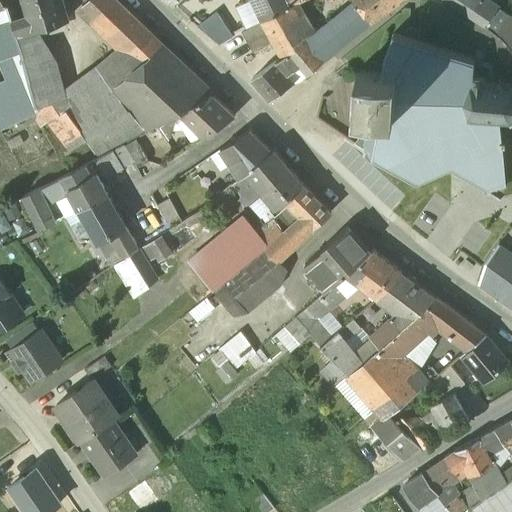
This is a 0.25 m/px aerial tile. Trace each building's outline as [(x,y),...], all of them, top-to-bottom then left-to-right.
[(12,23),(11,23),(16,37),(64,24),(57,0),(38,0),(23,4),(27,17),(12,23)] [(162,49),(110,0),(89,0),(85,5),(82,8),(125,50),(142,66),(162,49)] [(173,0),(161,0),(172,10),(178,4),(173,0)] [(286,0),(251,0),(253,5),(236,10),(248,31),(262,23),(289,7),(286,0)] [(352,0),(356,4),(370,25),(402,0),(352,0)] [(474,0),(444,0),(464,13),(474,0)] [(479,0),(474,0),(464,13),(475,21),(488,4),(483,0),(482,2),(479,0)] [(356,4),(330,22),(342,38),(346,35),(350,41),(370,25),(356,4)] [(488,4),(475,21),(484,27),(497,10),(488,4)] [(293,6),(290,7),(289,7),(262,23),(273,44),(282,60),(289,55),(310,38),(301,22),(293,6)] [(12,23),(7,7),(0,9),(0,20),(2,26),(11,23),(12,23)] [(511,21),(497,10),(484,27),(501,42),(511,53),(511,21)] [(217,14),(198,29),(219,47),(233,39),(217,14)] [(330,22),(315,34),(333,55),(347,44),(342,38),(330,22)] [(16,37),(11,23),(2,26),(0,27),(0,46),(5,61),(22,54),(22,53),(16,37)] [(248,31),(241,34),(253,55),(273,44),(262,23),(248,31)] [(367,113),(364,152),(413,184),(416,186),(420,185),(451,171),(487,194),(505,187),(502,147),(506,147),(505,142),(502,142),(501,137),(499,134),(499,119),(509,120),(510,124),(511,123),(511,118),(511,82),(511,85),(502,84),(502,80),(499,79),(498,84),(486,83),(486,79),(489,77),(491,75),(492,72),(490,69),(489,67),(487,66),(418,42),(419,30),(407,29),(406,38),(393,34),(382,68),(381,68),(381,73),(357,71),(354,112),(367,113)] [(310,38),(289,55),(300,68),(307,77),(333,55),(315,34),(310,38)] [(213,96),(162,49),(142,66),(132,75),(114,91),(130,112),(86,142),(87,143),(99,159),(184,112),(213,96)] [(142,66),(125,50),(114,58),(132,75),(142,66)] [(54,80),(35,57),(28,51),(22,53),(22,54),(30,84),(34,99),(37,109),(56,102),(62,98),(61,96),(54,80)] [(0,62),(0,96),(30,84),(22,54),(5,61),(0,62)] [(282,60),(276,64),(287,76),(300,68),(289,55),(282,60)] [(132,75),(114,58),(98,70),(107,82),(114,91),(132,75)] [(276,64),(252,82),(270,102),(294,84),(287,76),(276,64)] [(98,70),(90,75),(61,96),(62,98),(56,102),(37,109),(36,124),(39,129),(48,123),(65,114),(107,82),(98,70)] [(114,91),(107,82),(65,114),(86,142),(130,112),(114,91)] [(30,84),(0,96),(0,113),(34,99),(30,84)] [(234,118),(213,96),(184,112),(202,140),(234,118)] [(65,114),(48,123),(70,155),(87,143),(86,142),(65,114)] [(270,154),(248,132),(219,151),(238,181),(239,180),(246,174),(270,154)] [(148,162),(136,140),(125,146),(137,168),(148,162)] [(304,187),(273,151),(270,154),(246,174),(275,210),(286,201),(304,187)] [(91,163),(63,179),(68,189),(68,190),(97,173),(91,163)] [(108,193),(97,173),(68,190),(79,210),(108,193)] [(63,179),(39,190),(45,201),(68,189),(63,179)] [(245,188),(239,180),(238,181),(232,186),(238,193),(245,188)] [(331,214),(304,187),(286,201),(313,230),(331,214)] [(39,190),(23,198),(39,230),(55,223),(45,201),(39,190)] [(126,226),(108,193),(79,210),(97,242),(109,236),(126,226)] [(181,223),(169,200),(156,207),(168,231),(181,223)] [(313,230),(286,201),(275,210),(269,215),(273,220),(255,232),(267,248),(279,261),(313,230)] [(269,215),(262,220),(252,227),(251,228),(255,232),(273,220),(269,215)] [(255,232),(251,228),(252,227),(244,216),(190,261),(214,291),(215,291),(240,270),(267,248),(255,232)] [(139,249),(126,226),(109,236),(123,260),(139,249)] [(369,255),(346,228),(321,250),(322,251),(304,267),(326,293),(346,276),(369,255)] [(511,309),(511,254),(499,245),(486,263),(477,285),(511,309)] [(267,248),(240,270),(266,298),(279,287),(287,270),(279,261),(267,248)] [(156,279),(139,249),(123,260),(116,265),(134,296),(156,279)] [(402,274),(373,252),(369,255),(346,276),(359,286),(377,301),(379,300),(379,299),(402,274)] [(266,298),(240,270),(215,291),(214,291),(235,316),(248,313),(266,298)] [(434,298),(402,274),(379,299),(397,316),(371,339),(374,343),(379,348),(380,349),(418,314),(434,298)] [(359,286),(346,276),(326,293),(322,296),(333,309),(359,286)] [(0,329),(21,316),(8,297),(10,296),(0,281),(0,329)] [(322,296),(288,325),(303,341),(310,335),(322,347),(334,336),(319,320),(333,309),(322,296)] [(474,327),(434,298),(418,314),(438,329),(456,343),(474,327)] [(438,329),(418,314),(381,349),(394,364),(428,334),(432,337),(438,329)] [(38,333),(32,324),(22,330),(29,340),(38,333)] [(474,327),(456,343),(467,351),(467,352),(485,337),(486,336),(474,327)] [(22,330),(6,342),(12,351),(29,340),(22,330)] [(365,359),(341,331),(322,347),(349,376),(365,359)] [(12,351),(10,352),(31,382),(61,362),(40,332),(38,333),(29,340),(12,351)] [(255,353),(241,333),(219,351),(234,371),(255,353)] [(467,352),(467,351),(461,356),(485,385),(508,365),(485,337),(467,352)] [(379,348),(374,343),(369,347),(374,353),(379,348)] [(394,364),(381,349),(380,349),(379,348),(374,353),(349,376),(369,399),(376,406),(383,414),(386,418),(387,418),(390,416),(401,407),(419,392),(408,380),(394,364)] [(104,357),(84,370),(91,380),(110,367),(104,357)] [(450,366),(429,383),(442,402),(454,396),(463,386),(450,366)] [(428,384),(419,373),(408,380),(419,392),(428,384)] [(117,418),(92,381),(56,406),(81,442),(112,421),(117,418)] [(468,423),(454,396),(442,402),(440,403),(413,419),(401,407),(390,416),(420,447),(423,450),(447,435),(468,423)] [(376,406),(369,399),(366,402),(372,409),(376,406)] [(420,447),(390,416),(387,418),(386,418),(382,421),(374,428),(387,442),(403,459),(420,447)] [(112,421),(81,442),(104,477),(136,455),(112,421)] [(511,425),(511,423),(479,440),(488,458),(506,448),(511,455),(511,425)] [(464,449),(454,453),(444,460),(456,476),(464,469),(469,479),(479,473),(493,466),(488,458),(479,440),(464,449)] [(403,459),(387,442),(382,446),(397,462),(403,459)] [(444,460),(422,475),(434,492),(440,487),(456,476),(444,460)] [(493,466),(479,473),(484,483),(497,475),(493,466)] [(47,511),(60,503),(37,469),(10,487),(26,511),(47,511)] [(162,472),(127,496),(138,511),(139,511),(156,500),(160,506),(184,489),(174,474),(167,479),(162,472)] [(503,488),(497,475),(484,483),(479,473),(469,479),(482,502),(503,488)] [(422,475),(404,488),(420,509),(438,496),(434,492),(422,475)] [(482,502),(472,508),(475,511),(511,511),(511,482),(507,486),(503,488),(482,502)] [(440,487),(434,492),(438,496),(446,506),(451,502),(440,487)] [(272,511),(274,510),(258,488),(239,503),(245,511),(272,511)] [(451,502),(446,506),(450,511),(465,511),(456,498),(451,502)]
